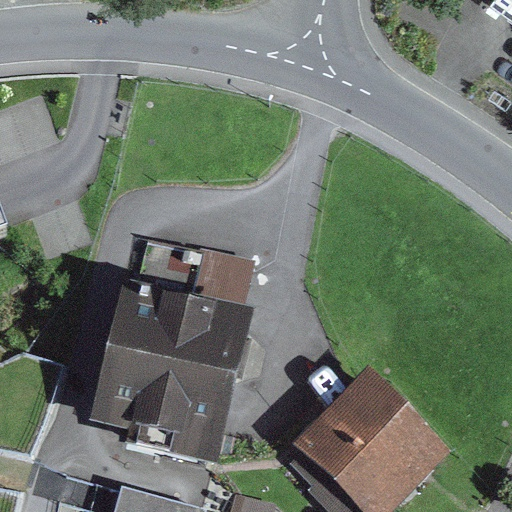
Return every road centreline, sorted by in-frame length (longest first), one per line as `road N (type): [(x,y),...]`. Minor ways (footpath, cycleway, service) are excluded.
road 1 (unknown): [(303,65),(257,413)]
road 2 (unclassified): [(0,37),(140,29),(303,65)]
road 3 (unclassified): [(303,65),(453,138),(511,180)]
